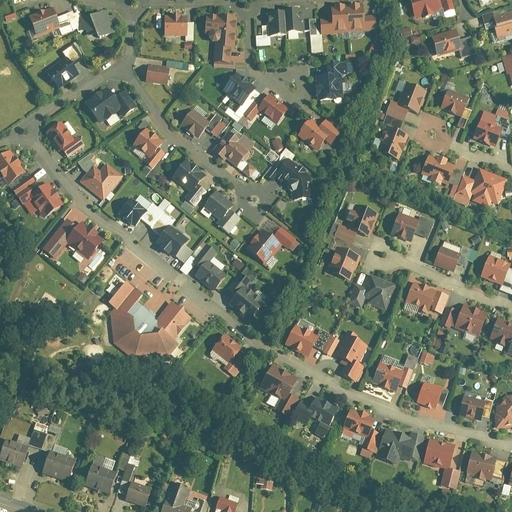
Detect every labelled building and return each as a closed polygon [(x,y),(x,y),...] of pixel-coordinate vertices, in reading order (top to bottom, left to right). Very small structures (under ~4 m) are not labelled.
[(411,0),(417,18),(442,11),(438,0),(411,0)] [(454,0),(442,0),(446,13),(457,10),(454,0)] [(334,20),(335,32),(367,30),(366,17),(365,4),(333,6),(334,20)] [(39,37),(62,29),(58,18),(54,8),(31,16),(39,37)] [(65,39),(88,31),(83,18),(81,10),(58,18),(62,29),(65,39)] [(306,32),(305,10),(287,11),(287,14),(288,33),(306,32)] [(499,39),(511,35),(511,12),(493,17),(499,39)] [(97,31),(100,39),(118,33),(114,20),(111,21),(108,13),(93,18),(97,31)] [(288,33),(287,14),(270,15),(271,26),(271,37),(288,36),(288,33)] [(89,34),(97,31),(93,18),(92,15),(83,18),(88,31),(89,34)] [(236,50),(238,17),(208,15),(207,34),(210,34),(210,36),(210,40),(213,42),(216,42),(216,48),(217,48),(233,50),(236,50)] [(378,16),(366,17),(367,30),(367,32),(379,31),(378,16)] [(166,36),(188,36),(188,23),(188,17),(166,17),(166,36)] [(335,32),(334,20),(322,20),(323,35),(335,34),(335,32)] [(409,29),(400,32),(402,39),(411,36),(409,29)] [(439,55),(464,49),(462,41),(459,30),(435,36),(439,55)] [(319,35),(312,36),(314,55),(325,54),(323,35),(319,35)] [(473,38),(462,41),(464,49),(466,57),(477,54),(473,38)] [(69,58),(75,66),(86,59),(75,43),(64,51),(69,58)] [(370,56),(379,57),(379,46),(371,46),(370,56)] [(233,50),(217,48),(216,64),(232,65),(233,50)] [(48,72),(60,90),(81,76),(75,66),(69,58),(48,72)] [(169,62),(168,69),(171,69),(190,71),(191,64),(169,62)] [(327,64),(327,76),(343,75),(350,75),(349,63),(327,64)] [(149,66),(147,82),(169,85),(171,69),(168,69),(149,66)] [(223,90),(244,107),(257,91),(259,88),(238,71),(223,90)] [(317,77),(319,102),(344,101),(343,75),(327,76),(317,77)] [(407,83),(399,106),(411,110),(421,114),(429,92),(407,83)] [(86,103),(101,124),(123,108),(116,98),(109,88),(86,103)] [(127,91),(116,98),(123,108),(128,115),(138,108),(127,91)] [(240,111),(246,116),(259,100),(262,95),(257,91),(244,107),(240,111)] [(451,91),(443,110),(464,118),(467,109),(472,99),(451,91)] [(291,110),(272,95),(265,104),(259,111),(278,126),(291,110)] [(259,111),(265,104),(259,100),(246,116),(252,120),(259,111)] [(393,103),(388,117),(404,123),(406,124),(411,110),(399,106),(393,103)] [(181,126),(199,140),(209,128),(213,123),(195,109),(181,126)] [(467,109),(464,118),(470,121),(474,112),(467,109)] [(486,112),(475,140),(498,148),(503,135),(505,129),(496,126),(500,117),(486,112)] [(213,123),(209,128),(214,132),(224,120),(219,115),(213,123)] [(389,128),(400,132),(404,123),(388,117),(384,126),(389,128)] [(500,117),(496,126),(505,129),(503,135),(511,138),(511,129),(511,122),(500,117)] [(329,118),(322,126),(333,134),(339,139),(345,131),(329,118)] [(263,119),(260,123),(271,130),(274,126),(263,119)] [(313,119),(299,136),(319,152),(333,134),(322,126),(313,119)] [(48,133),(61,153),(65,150),(77,142),(63,122),(48,133)] [(380,153),(401,161),(411,136),(400,132),(389,128),(380,153)] [(147,129),(135,145),(152,159),(159,149),(165,143),(147,129)] [(216,150),(238,168),(253,149),(230,132),(216,150)] [(77,142),(65,150),(70,158),(86,146),(81,139),(77,142)] [(0,155),(0,169),(11,185),(27,174),(10,149),(0,155)] [(167,155),(159,149),(152,159),(147,164),(155,170),(167,155)] [(83,174),(95,166),(88,156),(76,164),(83,174)] [(451,183),(457,169),(458,167),(448,163),(449,160),(440,157),(438,161),(430,158),(424,175),(433,178),(432,182),(443,186),(444,183),(450,185),(451,183)] [(286,167),(277,178),(293,190),(294,202),(316,199),(312,175),(292,159),(286,167)] [(207,176),(188,161),(174,178),(193,193),(199,186),(207,176)] [(277,178),(286,167),(279,162),(267,176),(274,182),(277,178)] [(82,183),(105,202),(125,177),(108,163),(102,171),(95,166),(82,183)] [(251,164),(245,172),(252,178),(258,170),(251,164)] [(451,183),(461,187),(465,177),(467,173),(457,169),(451,183)] [(499,206),(510,181),(482,169),(477,182),(471,195),(475,196),(473,201),(491,209),(493,203),(499,206)] [(11,185),(19,197),(37,184),(30,172),(27,174),(11,185)] [(471,195),(477,182),(465,177),(461,187),(458,196),(469,200),(471,195)] [(32,197),(42,190),(37,184),(19,197),(23,203),(32,197)] [(47,219),(66,206),(51,184),(42,190),(32,197),(47,219)] [(209,194),(199,186),(193,193),(188,200),(197,208),(209,194)] [(236,206),(217,192),(206,207),(224,221),(232,211),(236,206)] [(142,219),(149,212),(133,198),(120,213),(136,227),(142,219)] [(142,219),(163,237),(172,226),(177,221),(156,203),(149,212),(142,219)] [(358,233),(373,239),(382,215),(358,205),(348,229),(358,233)] [(242,219),(232,211),(224,221),(219,226),(230,235),(242,219)] [(400,213),(392,235),(413,243),(416,234),(421,222),(400,213)] [(421,222),(416,234),(430,239),(436,223),(423,218),(421,222)] [(68,241),(79,228),(69,220),(45,250),(54,258),(68,241)] [(90,260),(106,241),(84,222),(79,228),(68,241),(90,260)] [(159,242),(177,257),(187,245),(190,241),(172,226),(163,237),(159,242)] [(354,245),(358,233),(348,229),(341,226),(336,238),(354,245)] [(283,228),(275,238),(284,245),(291,251),(299,240),(283,228)] [(275,238),(264,230),(248,250),(268,265),(284,245),(275,238)] [(474,240),(476,245),(483,242),(481,236),(474,240)] [(187,245),(177,257),(185,265),(195,253),(187,245)] [(195,260),(204,268),(210,261),(217,254),(208,246),(195,260)] [(330,274),(352,282),(362,257),(340,248),(330,274)] [(442,248),(435,266),(455,273),(459,263),(462,256),(442,248)] [(462,256),(459,263),(467,266),(473,251),(465,248),(462,256)] [(98,257),(90,267),(94,271),(102,260),(98,257)] [(483,278),(505,287),(511,268),(511,264),(492,257),(483,278)] [(232,265),(240,271),(244,265),(236,260),(232,265)] [(198,276),(216,291),(228,277),(210,261),(204,268),(198,276)] [(91,279),(84,273),(79,279),(86,285),(91,279)] [(231,288),(239,295),(246,288),(252,281),(244,273),(231,288)] [(387,311),(397,285),(373,275),(367,290),(364,298),(371,301),(369,305),(387,311)] [(182,345),(176,340),(194,319),(173,302),(160,319),(139,303),(144,297),(128,282),(110,305),(115,310),(112,315),(115,344),(138,361),(170,356),(182,345)] [(433,310),(440,292),(415,283),(407,304),(431,314),(433,310)] [(364,298),(367,290),(357,286),(350,304),(360,308),(364,298)] [(231,305),(252,323),(267,306),(246,288),(239,295),(231,305)] [(443,314),(450,296),(440,292),(433,310),(443,314)] [(480,338),(490,314),(466,305),(463,313),(457,328),(480,338)] [(457,328),(463,313),(449,308),(442,327),(455,332),(457,328)] [(511,323),(500,319),(492,340),(511,347),(511,323)] [(288,344),(310,356),(316,346),(320,338),(298,326),(288,344)] [(320,338),(316,346),(325,351),(333,336),(324,331),(320,338)] [(239,356),(245,349),(227,334),(214,350),(232,365),(239,356)] [(350,358),(361,364),(371,346),(348,334),(336,355),(348,362),(350,358)] [(474,344),(475,338),(463,335),(462,341),(474,344)] [(333,336),(325,351),(333,356),(342,341),(333,336)] [(434,356),(425,353),(422,362),(431,366),(434,356)] [(249,363),(239,356),(232,365),(228,370),(237,378),(249,363)] [(407,368),(415,371),(420,359),(410,356),(406,368),(407,368)] [(341,374),(357,383),(366,367),(361,364),(350,358),(348,362),(341,374)] [(374,385),(399,393),(401,387),(406,372),(381,364),(374,385)] [(292,396),(300,380),(275,367),(263,389),(288,402),(292,396)] [(406,372),(401,387),(409,390),(415,371),(407,368),(406,372)] [(419,403),(438,410),(440,404),(445,389),(427,382),(419,403)] [(451,391),(445,389),(440,404),(445,406),(451,391)] [(283,405),(284,402),(269,396),(266,404),(278,409),(280,403),(283,405)] [(304,401),(292,396),(288,402),(283,412),(294,418),(304,401)] [(511,396),(508,397),(498,407),(499,415),(497,415),(497,429),(511,427),(511,396)] [(462,416),(483,422),(484,418),(488,402),(467,397),(462,416)] [(330,427),(340,410),(319,398),(314,407),(309,415),(312,417),(323,423),(330,427)] [(488,402),(484,418),(491,420),(496,401),(488,400),(488,402)] [(308,425),(312,417),(309,415),(314,407),(304,401),(294,418),(308,425)] [(373,430),(378,419),(353,410),(346,430),(370,439),(373,430)] [(330,427),(323,423),(317,432),(328,438),(333,429),(330,427)] [(411,437),(388,429),(378,458),(399,465),(401,459),(412,463),(414,458),(419,460),(427,437),(413,432),(411,437)] [(382,434),(373,430),(370,439),(366,450),(375,453),(382,434)] [(29,445),(3,437),(0,445),(0,464),(21,471),(29,445)] [(452,471),(457,446),(430,440),(424,465),(446,469),(452,471)] [(468,475),(493,481),(494,478),(498,460),(498,457),(474,452),(468,475)] [(75,463),(50,454),(42,477),(67,486),(75,463)] [(510,463),(498,460),(494,478),(506,481),(510,463)] [(119,474),(90,464),(82,487),(111,497),(119,474)] [(452,471),(446,469),(442,488),(458,492),(462,473),(452,471)] [(262,490),(274,492),(277,472),(260,470),(258,484),(263,485),(262,490)] [(155,486),(133,478),(125,501),(147,509),(155,486)] [(183,511),(190,493),(172,487),(163,511),(165,511),(183,511)] [(237,511),(240,505),(220,498),(215,511),(237,511)]
